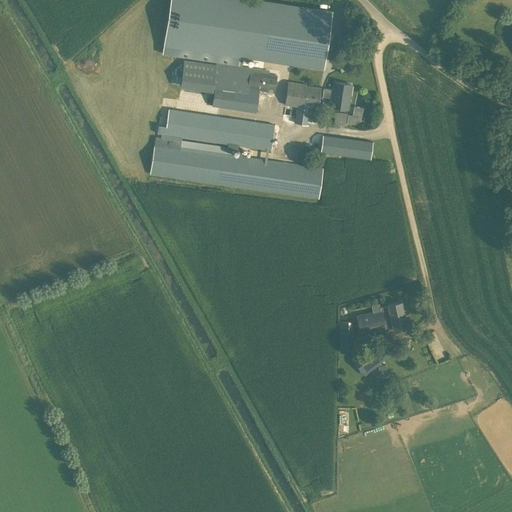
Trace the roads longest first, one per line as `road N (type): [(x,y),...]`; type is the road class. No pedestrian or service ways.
road 1 (unknown): [(383,20),(372,59),(421,281)]
road 2 (unclassified): [(511,108),(450,73),(361,0)]
